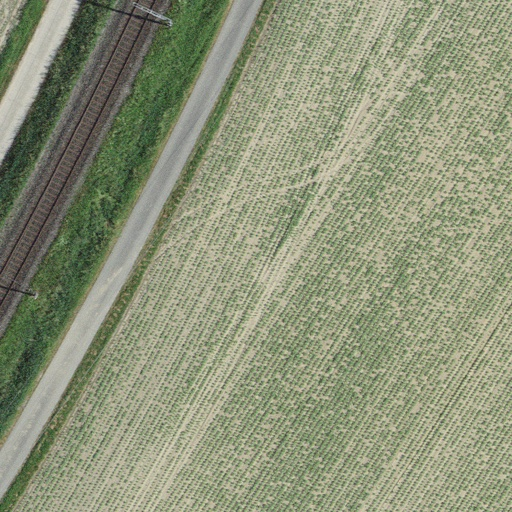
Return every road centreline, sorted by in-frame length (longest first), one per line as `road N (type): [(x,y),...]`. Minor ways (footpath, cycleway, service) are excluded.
road 1 (track): [(248,0),(151,205),(0,473)]
road 2 (track): [(0,147),(74,0)]
